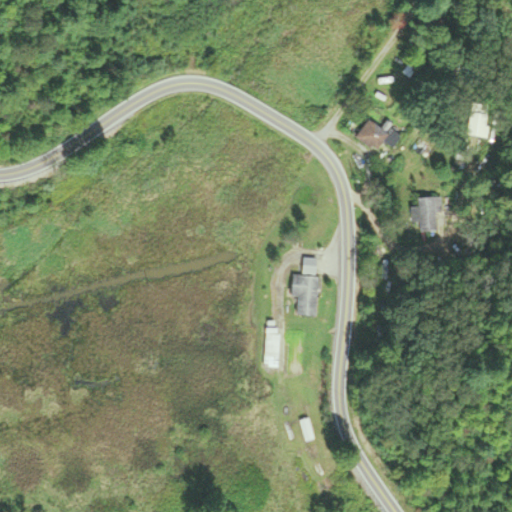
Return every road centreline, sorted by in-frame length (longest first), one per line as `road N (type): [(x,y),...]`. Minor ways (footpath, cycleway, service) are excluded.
road 1 (tertiary): [(394,511),(345,427),(345,210),(314,143)]
road 2 (tertiary): [(314,143),(240,98),(192,84),(142,98),(37,159),(0,168)]
road 3 (residential): [(314,143),(411,0)]
